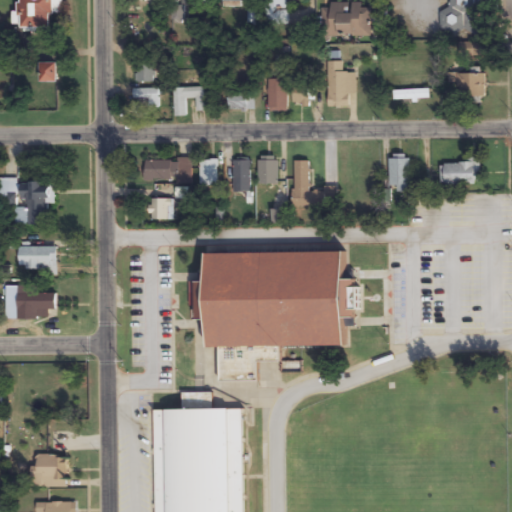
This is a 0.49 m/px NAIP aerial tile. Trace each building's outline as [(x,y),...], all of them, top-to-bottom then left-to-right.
[(20,0),(21,30),(52,30),(51,15),(62,15),(61,0),(20,0)] [(450,0),(452,10),(439,11),(442,34),(472,30),(470,9),(493,6),(492,0),(450,0)] [(322,36),(371,37),(371,5),(322,5),(322,36)] [(328,62),(328,108),(350,108),(350,94),(356,94),(356,73),(344,73),(344,62),(328,62)] [(58,64),(41,64),(41,84),(58,84),(58,64)] [(154,65),(136,65),(136,83),(154,83),(154,65)] [(485,75),(458,75),(458,98),(485,98),(485,75)] [(288,112),(288,80),(269,80),(269,112),(288,112)] [(312,105),(312,83),(293,83),(293,105),(312,105)] [(205,112),(205,88),(174,89),(175,117),(187,117),(186,99),(197,99),(197,112),(205,112)] [(147,102),(147,109),(160,109),(160,89),(134,89),(134,102),(147,102)] [(430,101),(430,91),(394,91),(394,101),(430,101)] [(255,111),(255,93),(229,93),(229,111),(255,111)] [(410,191),(410,155),(389,155),(389,191),(410,191)] [(259,185),(279,185),(279,157),(259,157),(259,185)] [(479,184),(479,157),(466,157),(466,163),(443,163),(443,184),(479,184)] [(144,160),(145,181),(182,180),(182,182),(191,182),(191,159),(144,160)] [(202,185),(218,185),(218,159),(202,159),(202,185)] [(251,192),(251,159),(235,159),(235,192),(251,192)] [(309,192),(309,161),(293,161),(293,207),(325,207),(325,192),(309,192)] [(48,225),(49,183),(18,183),(19,178),(0,178),(0,206),(16,207),(15,224),(48,225)] [(189,199),(188,188),(177,189),(178,200),(189,199)] [(175,221),(175,199),(150,199),(150,221),(175,221)] [(57,247),(20,247),(19,269),(39,269),(39,275),(57,276),(57,247)] [(206,254),(207,281),(197,282),(198,320),(207,320),(207,348),(218,348),(220,382),(258,381),(257,362),(281,361),(281,348),(347,346),(346,316),(354,316),(353,280),(344,281),(344,250),(206,254)] [(36,286),(18,286),(18,320),(39,320),(39,310),(57,310),(57,294),(36,294),(36,286)] [(155,511),(244,511),(243,409),(154,410),(155,511)] [(67,487),(67,455),(37,455),(37,467),(32,467),(32,487),(67,487)] [(73,511),(73,503),(38,503),(38,511),(73,511)]
